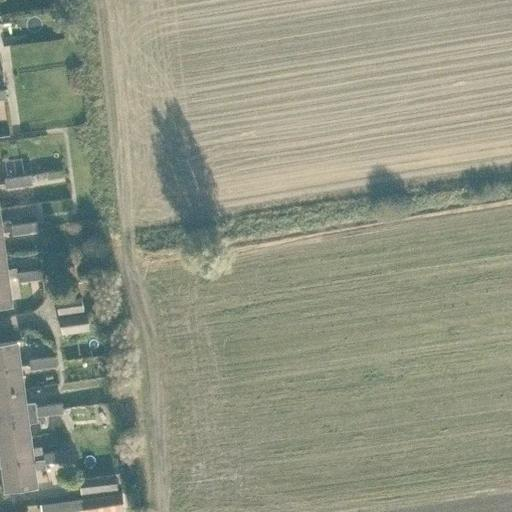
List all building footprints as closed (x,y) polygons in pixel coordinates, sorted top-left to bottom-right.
[(17,174),(19,185),(32,183),(31,173),(17,174)] [(17,174),(4,176),(5,186),(19,185),(17,174)] [(0,231),(2,231),(13,229),(13,234),(26,232),(25,221),(12,223),(11,218),(0,220),(0,216),(0,231)] [(25,221),(26,232),(39,230),(37,220),(25,221)] [(7,267),(5,254),(0,255),(0,278),(8,278),(18,276),(18,281),(32,279),(30,268),(17,270),(16,266),(7,267)] [(30,268),(32,279),(45,277),(44,266),(30,268)] [(0,303),(12,302),(8,278),(0,278),(0,303)] [(83,310),(81,296),(56,300),(58,313),(83,310)] [(89,329),(86,312),(58,316),(60,334),(89,329)] [(0,368),(21,366),(17,342),(0,343),(0,368)] [(42,356),(43,366),(57,364),(55,354),(42,356)] [(30,368),(43,366),(42,356),(29,357),(30,368)] [(0,392),(24,389),(21,366),(0,368),(0,392)] [(48,403),(36,405),(35,400),(25,401),(24,389),(0,392),(0,416),(27,413),(36,411),(37,415),(50,413),(48,403)] [(62,401),(48,403),(50,413),(63,412),(62,401)] [(0,416),(0,439),(0,440),(30,436),(28,421),(38,420),(37,415),(36,411),(27,413),(0,416)] [(30,436),(0,440),(3,464),(33,460),(43,459),(44,459),(44,462),(57,460),(56,453),(55,450),(43,452),(42,445),(32,447),(30,436)] [(68,448),(55,450),(56,453),(57,460),(70,459),(68,448)] [(44,462),(44,459),(43,459),(33,460),(3,464),(6,488),(36,484),(34,468),(45,467),(44,462)] [(117,487),(115,473),(79,478),(81,492),(117,487)] [(104,511),(124,509),(122,492),(81,498),(82,511),(104,511)]
